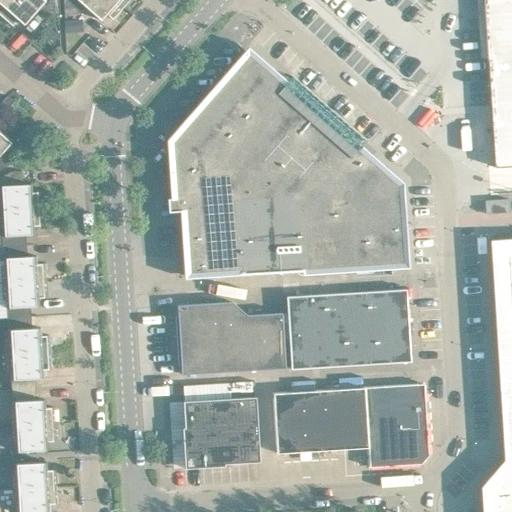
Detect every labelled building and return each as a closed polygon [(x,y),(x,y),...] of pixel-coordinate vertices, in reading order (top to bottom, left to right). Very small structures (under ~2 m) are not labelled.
[(0,0),(0,11),(0,12),(11,0),(0,0)] [(11,0),(0,12),(13,23),(19,17),(25,23),(39,6),(47,14),(60,13),(59,0),(11,0)] [(124,5),(118,0),(64,0),(65,12),(78,12),(85,3),(102,18),(107,12),(113,17),(124,5)] [(511,164),(511,0),(483,0),(487,57),(487,58),(488,58),(495,164),(495,166),(511,164)] [(83,17),(65,18),(66,30),(83,30),(83,17)] [(54,25),(46,34),(53,40),(61,31),(54,25)] [(176,196),(169,196),(170,209),(181,208),(186,276),(187,276),(189,275),(205,274),(240,272),(303,268),(303,272),(409,265),(404,180),(360,142),(364,138),(365,138),(366,137),(292,73),(291,74),(292,75),(286,83),(249,51),(172,139),(176,196)] [(0,102),(0,109),(3,112),(14,99),(8,94),(0,102)] [(0,130),(0,167),(9,163),(16,155),(6,147),(11,140),(0,130)] [(0,175),(0,187),(1,208),(42,206),(41,189),(32,189),(32,181),(24,182),(23,169),(12,169),(0,175)] [(486,199),(487,212),(511,210),(510,197),(486,199)] [(3,232),(3,244),(27,243),(27,232),(35,231),(34,223),(43,222),(42,206),(1,208),(3,232)] [(489,478),(483,485),(484,511),(511,511),(511,237),(495,239),(504,393),(501,393),(502,411),(505,411),(508,452),(508,456),(489,478)] [(4,258),(6,280),(46,278),(45,261),(37,261),(36,253),(28,253),(27,243),(3,244),(4,258)] [(6,280),(8,316),(32,315),(31,303),(39,303),(39,295),(47,294),(46,278),(6,280)] [(287,294),(292,367),(411,360),(407,287),(287,294)] [(178,303),(182,372),(286,366),(282,311),(247,313),(233,300),(178,303)] [(8,316),(10,352),(51,350),(50,333),(41,333),(41,325),(32,325),(32,315),(8,316)] [(10,352),(12,388),(36,387),(35,375),(44,375),(43,367),(52,366),(51,350),(10,352)] [(229,381),(184,384),(185,400),(230,397),(229,381)] [(368,446),(369,465),(421,462),(429,453),(425,381),(365,385),(274,391),(277,451),(368,446)] [(12,388),(14,424),(55,422),(54,405),(46,405),(45,397),(37,397),(36,387),(12,388)] [(224,461),(260,459),(256,395),(230,397),(185,400),(184,400),(188,463),(224,461)] [(55,422),(14,424),(16,449),(48,447),(48,439),(56,438),(55,422)] [(14,461),(16,486),(57,484),(56,467),(47,467),(47,459),(14,461)] [(16,486),(17,511),(41,511),(41,510),(50,509),(49,501),(58,500),(57,484),(16,486)]
